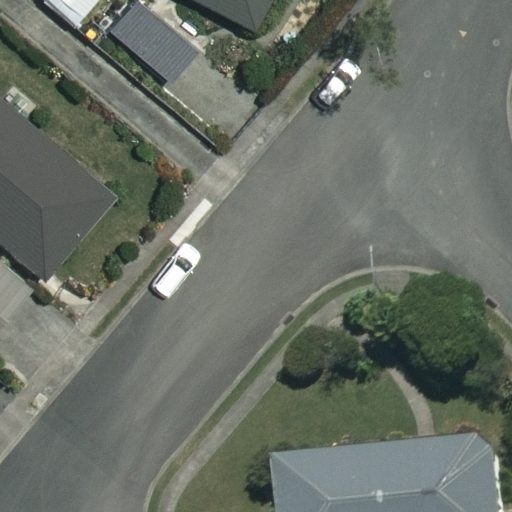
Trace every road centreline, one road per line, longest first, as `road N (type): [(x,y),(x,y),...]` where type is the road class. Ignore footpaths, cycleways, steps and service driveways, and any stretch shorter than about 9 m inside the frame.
road 1 (residential): [(397,118),(95,511)]
road 2 (residential): [(397,118),(511,271)]
road 3 (residential): [(474,0),(397,118)]
